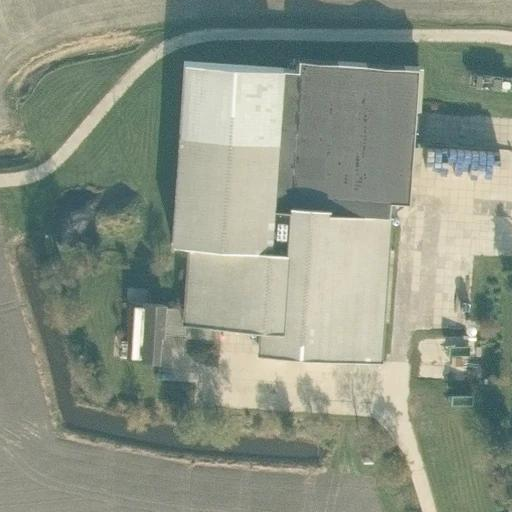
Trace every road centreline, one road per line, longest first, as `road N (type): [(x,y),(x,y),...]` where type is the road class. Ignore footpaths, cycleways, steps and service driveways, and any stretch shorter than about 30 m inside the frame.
road 1 (track): [(511,39),(199,36),(152,55),(49,167),(0,180)]
road 2 (track): [(394,389),(408,223),(426,207),(511,213)]
